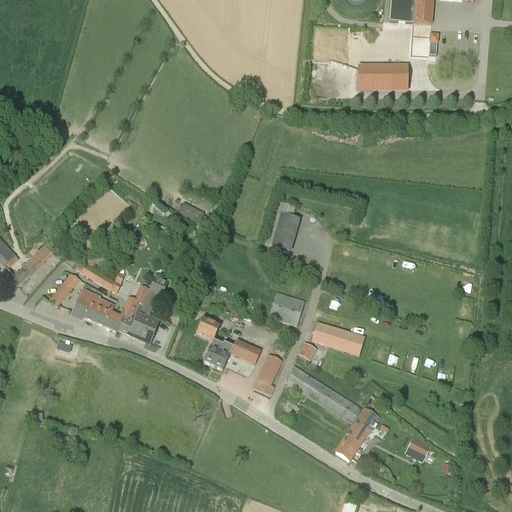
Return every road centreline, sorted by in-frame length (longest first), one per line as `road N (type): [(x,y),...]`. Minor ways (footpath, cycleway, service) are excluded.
road 1 (track): [(511,107),(362,118),(291,114),(218,82),(152,0)]
road 2 (unclassified): [(0,303),(141,352),(262,418)]
road 3 (residential): [(262,418),(316,301),(325,260),(306,227)]
road 4 (unclassified): [(262,418),(431,511)]
